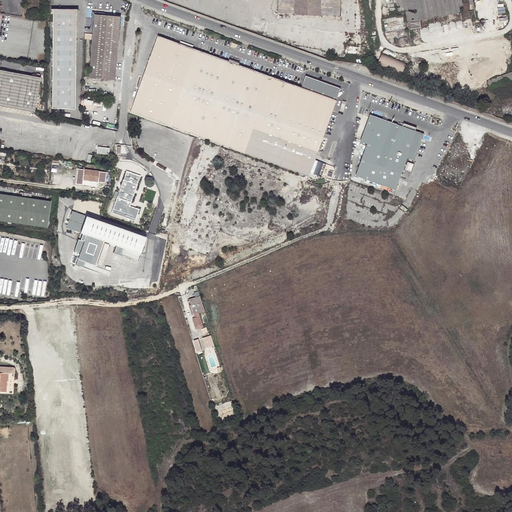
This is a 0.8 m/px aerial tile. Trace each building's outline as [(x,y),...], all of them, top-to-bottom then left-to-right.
[(276,0),(276,15),(292,16),(319,18),(319,16),(338,18),(338,0),(276,0)] [(422,21),(477,10),(476,4),(475,0),(397,0),(400,11),(407,9),(411,32),(424,29),(422,21)] [(76,11),(52,11),(51,110),(75,111),(76,11)] [(92,30),(89,80),(114,82),(119,19),(102,17),(102,15),(90,14),(89,30),(92,30)] [(132,112),(175,128),(205,51),(162,35),(132,112)] [(258,72),(205,51),(175,128),(228,149),(258,72)] [(404,62),(379,55),(377,63),(401,71),(404,62)] [(0,104),(8,106),(36,111),(42,76),(41,76),(41,73),(34,71),(33,74),(2,68),(1,75),(0,74),(0,104)] [(258,72),(228,149),(274,165),(302,88),(258,72)] [(302,88),(336,100),(338,95),(340,90),(306,78),(304,83),(302,88)] [(336,100),(302,88),(274,165),(308,178),(336,100)] [(398,124),(369,113),(359,141),(365,143),(355,174),(375,183),(398,124)] [(398,124),(375,183),(395,189),(407,157),(414,160),(424,134),(398,124)] [(100,172),(84,170),(82,180),(89,181),(98,182),(97,186),(102,187),(104,176),(99,176),(100,172)] [(140,176),(125,171),(113,212),(136,220),(141,207),(131,204),(140,176)] [(158,191),(146,188),(143,200),(154,204),(158,191)] [(51,200),(0,192),(0,220),(47,227),(51,200)] [(66,229),(81,234),(87,217),(72,211),(66,229)] [(146,237),(87,217),(81,234),(86,236),(85,241),(80,254),(78,260),(94,266),(103,241),(140,255),(146,237)] [(80,254),(85,241),(74,237),(69,250),(80,254)] [(0,292),(19,295),(20,292),(24,292),(25,285),(28,285),(29,279),(23,279),(23,280),(0,276),(0,292)] [(137,279),(120,278),(120,285),(131,289),(149,290),(150,278),(138,277),(137,279)] [(200,294),(187,298),(188,304),(191,313),(204,309),(200,294)] [(200,314),(192,317),(195,326),(197,331),(205,329),(200,314)]
